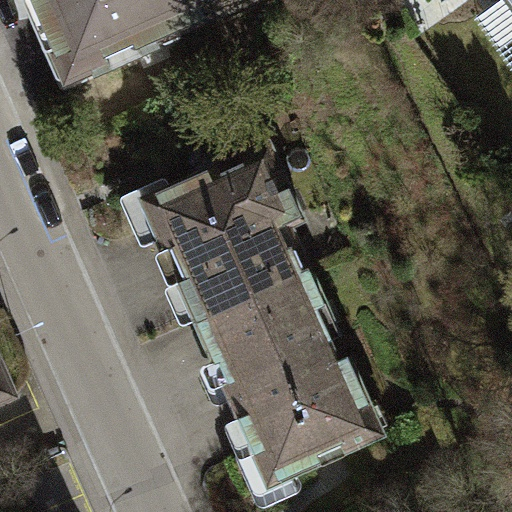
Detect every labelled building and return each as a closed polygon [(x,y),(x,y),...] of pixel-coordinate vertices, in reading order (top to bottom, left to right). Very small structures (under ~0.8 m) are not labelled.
[(34,0),(68,76),(240,0),(34,0)] [(511,0),(499,0),(479,15),(511,60),(511,0)] [(267,145),(144,199),(196,318),(307,269),(288,225),(300,219),(267,145)] [(307,269),(196,318),(266,481),(378,433),(307,269)] [(0,370),(0,399),(10,394),(0,370)]
